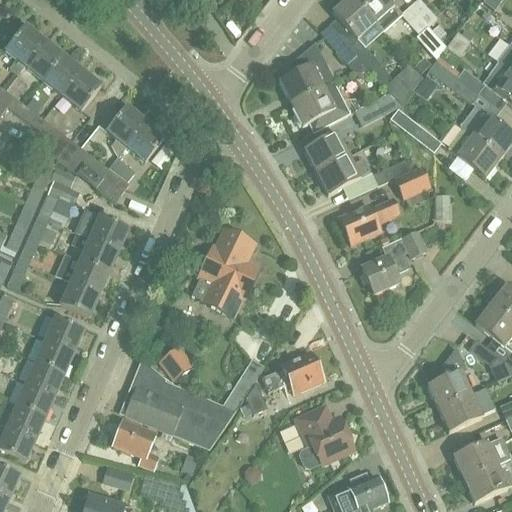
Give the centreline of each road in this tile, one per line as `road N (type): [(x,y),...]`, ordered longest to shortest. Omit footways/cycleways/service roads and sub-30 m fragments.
road 1 (residential): [(41,511),(204,142)]
road 2 (tertiary): [(369,385),(291,221),(217,111)]
road 3 (residential): [(204,142),(23,0)]
road 4 (residential): [(369,385),(405,355),(511,212)]
road 5 (tertiary): [(217,111),(124,0)]
road 6 (tertiary): [(426,511),(369,385)]
